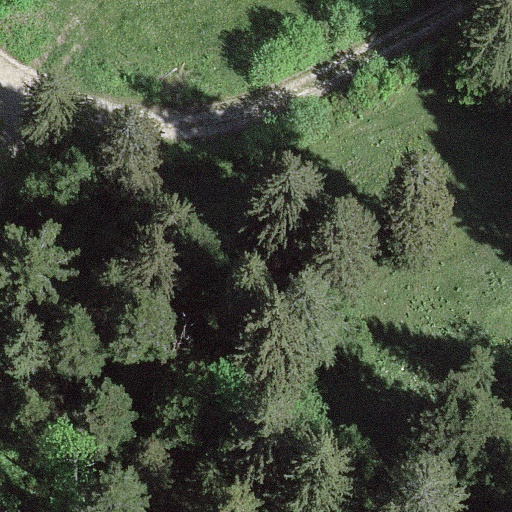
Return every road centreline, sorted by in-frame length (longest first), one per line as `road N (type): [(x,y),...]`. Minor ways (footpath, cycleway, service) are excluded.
road 1 (track): [(86,175),(262,113),(467,0)]
road 2 (track): [(0,259),(86,175),(36,98),(0,65)]
